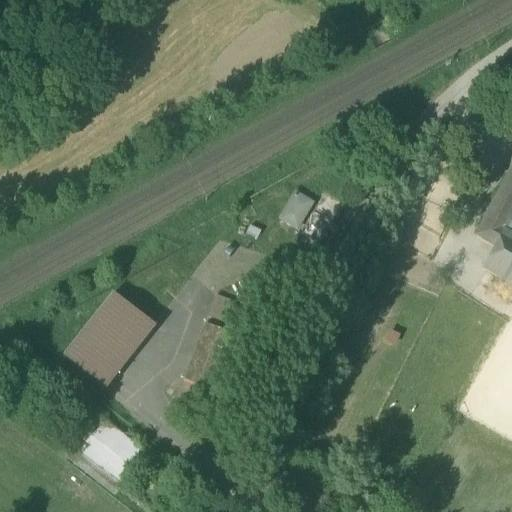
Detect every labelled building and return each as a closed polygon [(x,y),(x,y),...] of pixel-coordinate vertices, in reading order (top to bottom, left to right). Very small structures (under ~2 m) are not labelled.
[(511,167),(474,237),(494,248),(503,233),(511,237),(511,167)] [(294,193),(278,221),(298,233),(314,205),(294,193)] [(511,287),(511,237),(503,233),(494,248),(482,271),(511,287)] [(153,326),(114,295),(63,359),(103,390),(153,326)] [(237,305),(217,297),(209,319),(228,326),(237,305)] [(235,338),(206,326),(184,383),(214,394),(235,338)] [(23,391),(53,416),(57,412),(45,402),(49,396),(31,381),(23,391)] [(74,449),(122,487),(147,456),(99,418),(74,449)] [(122,487),(74,449),(65,460),(113,498),(122,487)]
